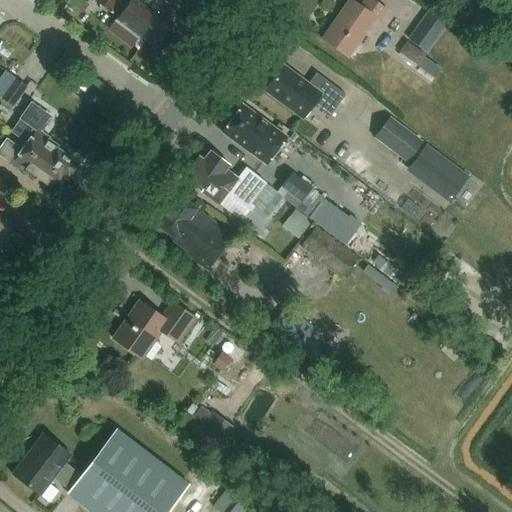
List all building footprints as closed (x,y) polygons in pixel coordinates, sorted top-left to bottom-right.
[(169,25),(134,0),(93,0),(110,13),(116,6),(121,11),(113,21),(137,39),(138,37),(153,47),(169,25)] [(388,12),(370,0),(366,0),(361,8),(350,1),(322,41),(348,59),(376,19),(381,22),(388,12)] [(428,54),(449,23),(448,22),(446,20),(430,9),(408,39),(408,40),(428,54)] [(316,104),(332,115),(346,95),(318,75),(311,84),(285,66),(267,90),(305,118),(316,104)] [(73,82),(84,91),(90,83),(79,75),(73,82)] [(14,107),(28,87),(15,78),(2,99),(14,107)] [(12,132),(26,142),(20,151),(6,140),(0,148),(0,154),(35,180),(37,177),(57,191),(59,188),(61,190),(67,182),(65,180),(69,174),(71,176),(77,168),(75,166),(77,163),(57,149),(59,146),(39,131),(49,117),(31,105),(12,132)] [(242,105),(222,132),(266,164),(286,137),(242,105)] [(422,142),(389,118),(374,138),(407,162),(422,142)] [(251,211),(254,206),(268,217),(283,197),(246,169),(238,180),(226,171),(230,167),(210,151),(203,160),(198,156),(185,174),(205,189),(202,194),(219,207),(228,194),(251,211)] [(457,167),(438,192),(450,201),(469,177),(457,167)] [(294,171),(278,193),(297,207),(313,186),(294,171)] [(211,227),(212,224),(200,215),(190,207),(179,199),(159,226),(176,239),(174,242),(191,254),(188,257),(206,270),(228,239),(211,227)] [(195,200),(190,207),(200,215),(206,207),(195,200)] [(282,228),(295,239),(309,221),(296,210),(282,228)] [(0,218),(0,260),(5,265),(26,235),(5,221),(0,218)] [(312,231),(300,247),(340,278),(352,262),(312,231)] [(391,296),(397,288),(368,266),(362,273),(391,296)] [(465,330),(476,315),(436,287),(425,302),(465,330)] [(162,332),(177,343),(195,318),(174,303),(163,318),(141,302),(116,338),(143,358),(162,332)] [(270,330),(301,353),(318,330),(286,307),(270,330)] [(324,369),(329,362),(316,351),(310,359),(324,369)] [(230,358),(221,352),(212,364),(222,370),(230,358)] [(71,456),(43,434),(12,474),(40,496),(54,478),(70,491),(68,493),(91,511),(167,511),(188,485),(116,430),(81,476),(65,463),(71,456)] [(200,480),(204,475),(198,470),(194,475),(200,480)] [(212,507),(219,511),(223,511),(237,494),(228,486),(212,507)] [(229,511),(244,511),(251,504),(241,497),(229,511)]
